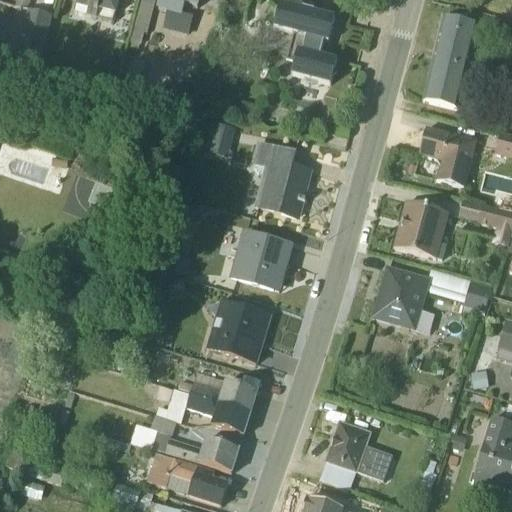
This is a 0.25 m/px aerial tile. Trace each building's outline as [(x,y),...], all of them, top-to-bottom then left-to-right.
[(76,0),(72,15),(110,26),(116,0),(76,0)] [(146,0),(140,0),(131,32),(126,51),(135,54),(140,35),(144,36),(154,2),(146,0)] [(198,0),(160,0),(156,13),(164,15),(160,31),(188,39),(193,21),(181,18),(183,10),(195,13),(198,0)] [(336,64),(322,61),(325,48),(326,48),(333,21),(280,7),(274,31),(291,36),(283,65),(292,67),(289,78),(329,89),(336,64)] [(51,21),(15,11),(0,65),(0,66),(35,76),(51,21)] [(477,30),(441,21),(420,105),(456,114),(477,30)] [(511,89),(501,86),(497,99),(511,103),(511,89)] [(256,115),(240,111),(237,122),(253,126),(256,115)] [(227,162),(234,134),(215,128),(207,157),(227,162)] [(416,160),(439,166),(434,185),(462,192),(474,148),(422,134),(416,160)] [(511,140),(497,137),(492,158),(511,163),(511,140)] [(291,172),(294,159),(255,149),(251,164),(251,169),(255,177),(261,179),(252,211),(295,222),(307,176),(291,172)] [(511,235),(511,230),(511,216),(462,203),(458,221),(511,235)] [(447,218),(406,207),(394,253),(440,265),(445,248),(439,247),(447,218)] [(288,250),(242,237),(229,282),(275,295),(288,250)] [(389,275),(373,325),(424,341),(431,318),(422,316),(430,288),(389,275)] [(476,283),(466,305),(483,313),(494,291),(476,283)] [(253,367),(268,320),(222,305),(206,353),(253,367)] [(511,326),(503,324),(494,354),(491,362),(511,368),(507,384),(511,385),(511,326)] [(195,379),(188,400),(247,418),(253,397),(195,379)] [(240,439),(247,418),(188,400),(185,412),(210,420),(208,429),(240,439)] [(28,449),(35,422),(17,418),(11,445),(28,449)] [(160,422),(150,454),(230,478),(237,453),(203,443),(199,453),(168,444),(173,426),(160,422)] [(511,428),(491,422),(472,488),(507,498),(510,487),(511,487),(511,428)] [(337,426),(318,484),(348,494),(354,476),(381,485),(390,458),(364,450),(368,436),(365,435),(366,430),(357,427),(355,432),(337,426)] [(64,473),(9,455),(3,471),(58,490),(64,473)] [(154,458),(145,486),(219,509),(225,488),(194,478),(196,471),(154,458)] [(151,500),(107,486),(104,495),(112,497),(109,505),(132,511),(135,505),(148,509),(151,500)]
